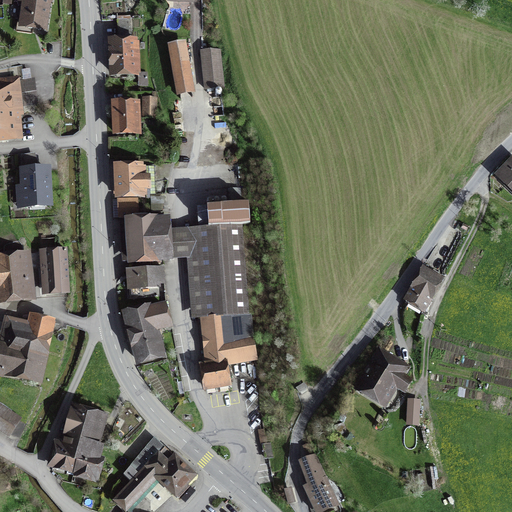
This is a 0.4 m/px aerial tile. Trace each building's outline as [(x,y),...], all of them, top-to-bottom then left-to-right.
[(44,28),(47,1),(52,2),(51,0),(19,0),(18,5),(22,5),(21,18),(19,18),(17,31),(32,33),(32,27),(44,28)] [(147,85),(147,73),(140,73),(139,42),(134,42),(133,18),(119,20),(119,43),(112,43),(113,74),(139,73),(140,85),(147,85)] [(170,47),(179,94),(192,92),(184,45),(170,47)] [(223,88),(219,51),(202,52),(206,90),(223,88)] [(8,82),(8,79),(0,79),(0,136),(15,135),(13,117),(23,116),(22,106),(36,104),(33,80),(8,82)] [(156,98),(143,98),(143,118),(156,118),(156,98)] [(137,105),(115,106),(116,134),(138,133),(137,105)] [(156,195),(154,167),(153,167),(153,165),(148,165),(148,167),(135,168),(134,161),(117,162),(118,187),(114,187),(114,194),(119,193),(119,197),(146,195),(146,189),(149,189),(150,195),(156,195)] [(511,161),(497,177),(511,190),(511,161)] [(48,170),(23,171),(25,207),(50,205),(48,170)] [(164,196),(151,197),(152,210),(162,210),(164,196)] [(138,198),(118,198),(118,218),(139,217),(138,198)] [(169,232),(171,259),(181,258),(199,256),(204,317),(249,314),(242,226),(241,226),(241,225),(250,224),(249,204),(207,207),(208,229),(181,231),(169,232)] [(162,219),(128,221),(131,262),(171,259),(169,232),(168,218),(162,219)] [(453,250),(460,237),(454,234),(448,247),(453,250)] [(45,268),(46,292),(69,290),(66,250),(41,251),(42,268),(45,268)] [(0,302),(30,299),(30,293),(26,253),(0,256),(0,302)] [(163,269),(129,272),(130,288),(158,286),(157,282),(164,282),(163,269)] [(424,309),(441,279),(424,269),(407,300),(424,309)] [(164,306),(126,316),(138,361),(161,355),(154,329),(170,325),(164,306)] [(33,318),(30,328),(17,325),(19,317),(7,314),(2,333),(0,342),(0,343),(45,354),(52,323),(33,318)] [(224,363),(253,357),(249,314),(204,317),(209,365),(224,363)] [(0,370),(39,380),(45,354),(0,343),(0,370)] [(397,388),(404,392),(412,379),(406,375),(411,367),(380,348),(372,361),(377,365),(363,388),(388,403),(397,388)] [(228,385),(224,363),(209,365),(203,366),(206,388),(228,385)] [(304,383),(296,388),(299,392),(306,387),(304,383)] [(418,424),(419,402),(409,401),(408,424),(418,424)] [(20,420),(0,406),(0,428),(10,435),(20,420)] [(53,466),(75,472),(91,409),(85,408),(84,410),(74,408),(66,436),(73,438),(70,448),(63,446),(59,445),(53,466)] [(91,409),(75,472),(99,479),(104,458),(100,457),(103,446),(93,443),(101,413),(91,410),(91,409)] [(123,475),(132,483),(165,448),(154,438),(123,475)] [(264,459),(273,457),(271,443),(262,444),(263,451),(264,459)] [(176,495),(194,476),(165,448),(132,483),(115,501),(126,511),(157,478),(176,495)] [(326,477),(315,455),(301,461),(306,479),(306,481),(309,488),(305,490),(315,511),(319,511),(337,503),(325,478),(326,477)] [(285,490),(289,504),(296,502),(293,488),(285,490)]
